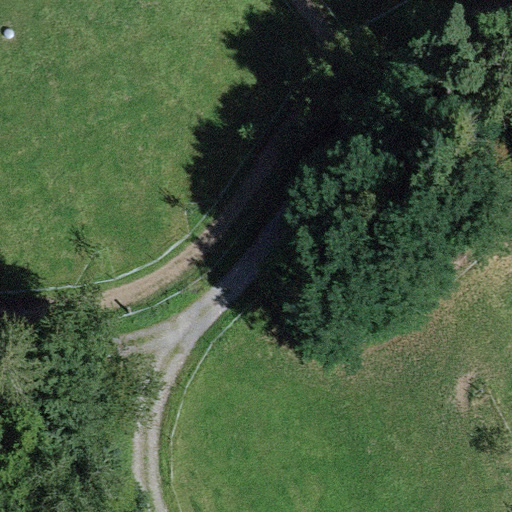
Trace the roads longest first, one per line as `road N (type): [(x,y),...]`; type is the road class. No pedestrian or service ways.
road 1 (track): [(511,40),(435,55),(374,106),(156,351),(143,391),(143,475),(159,511)]
road 2 (track): [(156,351),(87,344),(0,354)]
